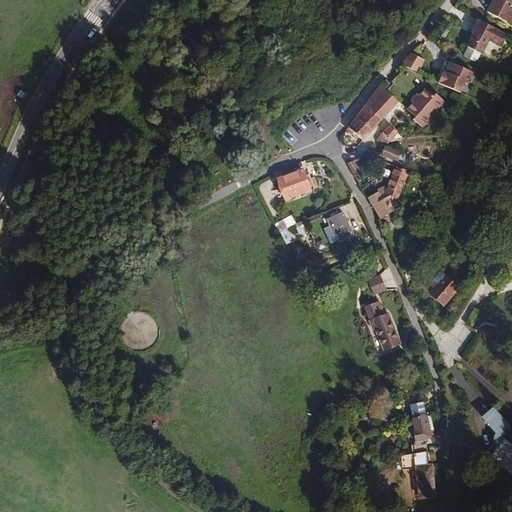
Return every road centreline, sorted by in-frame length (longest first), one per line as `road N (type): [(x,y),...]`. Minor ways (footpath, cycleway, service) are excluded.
road 1 (residential): [(0,304),(328,142)]
road 2 (tertiary): [(106,0),(33,117),(0,189)]
road 3 (residential): [(408,307),(439,398),(449,511)]
road 4 (unclassified): [(328,142),(448,0)]
road 5 (residential): [(328,142),(408,307)]
road 6 (residential): [(408,307),(451,341),(511,239)]
